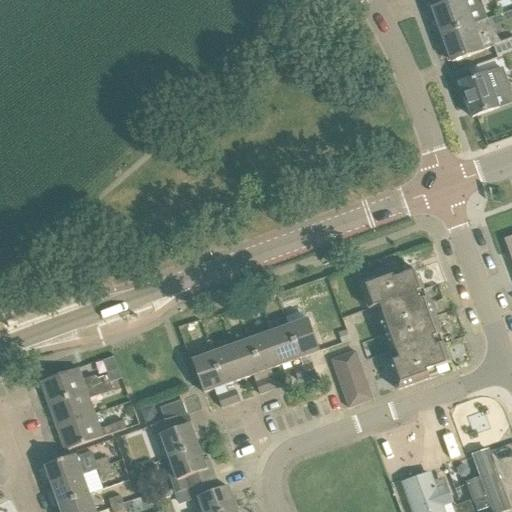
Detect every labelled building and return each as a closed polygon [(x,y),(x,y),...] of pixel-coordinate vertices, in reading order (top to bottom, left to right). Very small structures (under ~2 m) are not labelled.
[(475,25),(465,0),(459,0),(434,9),(443,36),(475,25)] [(453,63),(484,52),(479,39),(495,33),(486,20),(475,25),(443,36),(453,63)] [(511,53),(511,39),(502,43),(493,46),(494,48),(498,59),(498,58),(511,53)] [(461,84),(473,118),(511,104),(511,92),(504,69),(461,84)] [(399,391),(431,380),(428,372),(451,364),(444,345),(438,347),(435,339),(443,336),(430,298),(421,301),(419,294),(425,291),(418,271),(395,280),(392,272),(360,283),(370,310),(381,306),(384,315),(381,316),(394,353),(397,352),(400,360),(390,364),(399,391)] [(302,359),(321,353),(310,320),(290,327),(302,359)] [(282,366),(302,359),(290,327),(271,334),(282,366)] [(263,373),(282,366),(271,334),(251,341),(263,373)] [(244,380),(263,373),(251,341),(232,348),(244,380)] [(224,387),(244,380),(232,348),(213,355),(224,387)] [(350,409),(374,400),(356,353),(333,361),(350,409)] [(205,394),(224,387),(213,355),(193,362),(205,394)] [(308,378),(317,375),(313,364),(304,367),(308,378)] [(299,382),(308,378),(304,367),(295,370),(299,382)] [(96,378),(84,382),(79,369),(41,382),(49,406),(87,393),(100,388),(111,384),(108,377),(97,381),(96,378)] [(112,384),(123,380),(119,369),(112,372),(110,378),(112,384)] [(270,392),(279,389),(275,377),(266,381),(270,392)] [(261,395),(270,392),(266,381),(257,384),(261,395)] [(112,387),(111,384),(100,388),(103,396),(114,392),(112,387)] [(231,406),(240,402),(236,391),(227,394),(231,406)] [(96,415),(91,401),(87,393),(49,406),(57,429),(96,415)] [(222,409),(231,406),(227,394),(218,398),(222,409)] [(169,459),(199,448),(191,425),(189,426),(186,416),(188,415),(182,401),(161,409),(167,423),(152,428),(161,454),(166,452),(169,459)] [(160,419),(155,406),(141,411),(146,424),(160,419)] [(65,452),(105,438),(96,415),(57,429),(65,452)] [(127,430),(126,428),(124,422),(113,427),(116,434),(127,430)] [(176,494),(217,479),(212,468),(207,470),(199,448),(169,459),(171,467),(166,468),(176,494)] [(492,511),(508,511),(511,511),(511,474),(507,462),(496,466),(490,450),(472,457),(492,511)] [(99,471),(96,463),(93,453),(78,459),(77,456),(46,467),(53,486),(84,475),(84,476),(99,471)] [(100,472),(111,467),(108,460),(97,464),(100,472)] [(103,480),(114,475),(111,467),(100,472),(103,480)] [(404,511),(444,511),(444,509),(454,505),(447,486),(438,489),(432,473),(396,486),(404,511)] [(91,495),(84,476),(84,475),(53,486),(60,506),(91,495)] [(221,490),(217,479),(176,494),(180,506),(193,501),(197,511),(230,511),(237,510),(229,487),(221,490)] [(62,511),(97,511),(91,495),(60,506),(62,511)] [(112,510),(124,505),(121,497),(110,502),(112,510)] [(475,511),(471,501),(461,505),(464,511),(475,511)]
